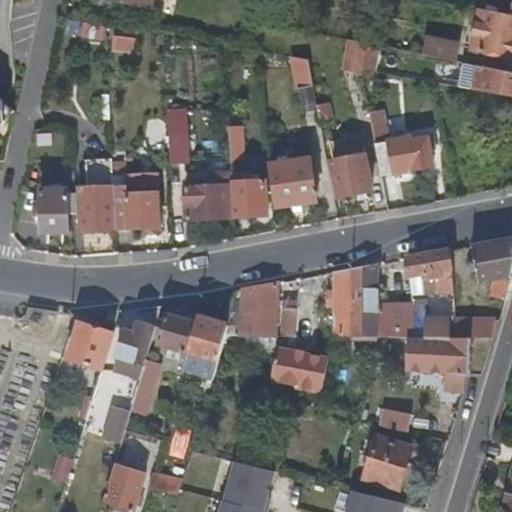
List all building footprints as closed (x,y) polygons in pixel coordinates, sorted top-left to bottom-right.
[(109,0),(148,8),(149,0),(109,0)] [(511,61),(511,19),(481,13),(474,53),(511,61)] [(425,55),(456,61),(458,45),(428,38),(425,55)] [(354,41),(347,40),(342,68),(364,72),(363,69),(367,44),(354,41)] [(364,69),(376,72),(380,52),(389,54),(390,48),(367,44),(363,69),(364,69)] [(309,59),(294,57),(299,88),(314,86),(309,59)] [(460,87),(511,95),(511,71),(464,62),(460,87)] [(319,111),(318,105),(314,86),(299,88),(303,113),(319,111)] [(0,126),(14,112),(0,99),(0,126)] [(319,111),(321,124),(333,121),(329,103),(318,105),(319,111)] [(371,112),(383,177),(435,167),(430,138),(408,142),(406,138),(394,140),(388,108),(371,112)] [(188,109),(169,110),(171,162),(190,161),(188,109)] [(244,109),(230,110),(233,161),(248,160),(244,109)] [(334,161),(342,198),(373,192),(363,141),(348,144),(350,158),(334,161)] [(115,168),(114,158),(94,159),(94,186),(80,186),(82,231),(116,230),(113,185),(116,185),(115,177),(115,168)] [(273,162),(278,206),(317,202),(312,158),(273,162)] [(129,168),(115,168),(115,177),(130,176),(129,168)] [(113,185),(116,230),(118,230),(150,229),(151,235),(158,235),(158,229),(163,228),(160,175),(130,176),(115,177),(116,185),(113,185)] [(229,179),(213,180),(213,185),(187,187),(190,220),(232,217),(229,179)] [(236,183),(238,217),(269,214),(267,181),(236,183)] [(72,231),(71,190),(42,190),(43,231),(72,231)] [(487,299),(504,301),(511,271),(511,239),(471,247),(471,284),(486,281),(482,298),(487,299)] [(444,290),(448,251),(406,259),(404,275),(415,275),(414,293),(444,290)] [(371,310),(376,265),(350,270),(342,334),(351,334),(368,335),(399,336),(402,308),(402,304),(380,304),(378,310),(371,310)] [(342,334),(350,270),(332,273),(330,293),(325,294),(323,305),(328,306),(325,334),(342,334)] [(276,283),(241,290),(237,331),(271,333),(276,283)] [(499,321),(504,301),(487,299),(482,321),(499,321)] [(19,318),(15,318),(45,325),(48,311),(27,307),(26,311),(23,315),(19,318)] [(198,321),(198,320),(184,315),(186,312),(173,308),(172,312),(167,311),(157,343),(167,346),(180,350),(184,352),(188,353),(198,321)] [(415,336),(435,336),(437,321),(414,321),(415,308),(402,308),(399,336),(415,336)] [(144,358),(153,326),(135,321),(130,333),(123,332),(116,355),(142,363),(144,358)] [(207,323),(198,321),(188,353),(210,360),(216,361),(227,325),(215,321),(214,326),(207,323)] [(494,337),(499,321),(482,321),(440,321),(439,336),(470,337),(494,337)] [(100,369),(112,334),(79,325),(68,358),(100,369)] [(366,355),(367,350),(368,335),(351,334),(350,355),(366,355)] [(468,377),(470,337),(439,336),(435,336),(415,336),(416,355),(426,356),(426,371),(431,372),(431,376),(463,377),(468,377)] [(180,350),(167,346),(165,353),(178,357),(180,350)] [(300,350),(273,346),(267,379),(293,383),(293,388),(318,392),(322,356),(299,353),(300,350)] [(366,355),(366,365),(374,365),(374,350),(367,350),(366,355)] [(158,362),(144,358),(142,363),(130,404),(129,408),(143,414),(158,362)] [(431,393),(462,394),(463,377),(431,376),(431,393)] [(56,379),(52,391),(58,392),(62,380),(56,379)] [(108,437),(119,441),(123,428),(129,408),(130,404),(119,401),(108,437)] [(413,431),(416,412),(384,408),(382,427),(413,431)] [(396,489),(410,447),(376,437),(363,478),(396,489)] [(53,478),(69,482),(76,457),(60,453),(53,478)] [(145,466),(118,459),(105,502),(132,510),(145,466)] [(276,472),(231,460),(221,500),(266,511),(276,472)] [(511,511),(511,472),(499,511),(511,511)] [(401,511),(403,504),(351,490),(345,511),(401,511)] [(261,511),(219,501),(216,511),(261,511)]
